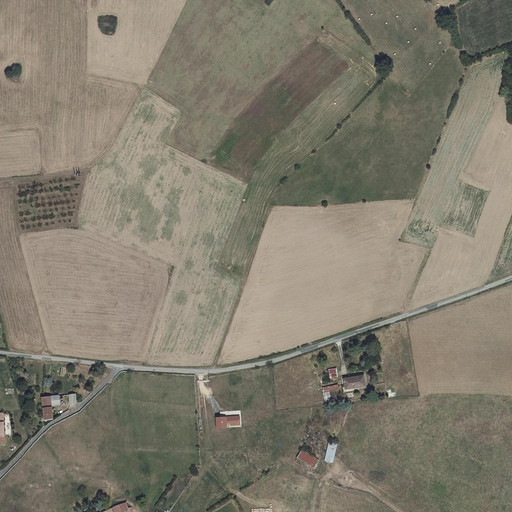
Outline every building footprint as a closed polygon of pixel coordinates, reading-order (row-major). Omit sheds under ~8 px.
[(345,383),(343,375),(341,375),(335,376),(337,384),(345,383)] [(347,395),(366,392),(363,381),(345,385),(347,395)] [(339,396),(338,391),(323,394),(324,400),(339,396)] [(52,398),(54,408),(63,406),(61,397),(52,398)] [(44,410),(46,420),(54,418),(54,408),(52,398),(42,399),(44,410)] [(0,450),(8,450),(7,420),(0,420),(0,450)] [(243,430),(242,423),(233,423),(233,425),(229,425),(229,424),(219,424),(220,434),(229,434),(229,429),(233,428),(233,430),(243,430)] [(306,453),(302,462),(315,468),(319,459),(306,453)]
